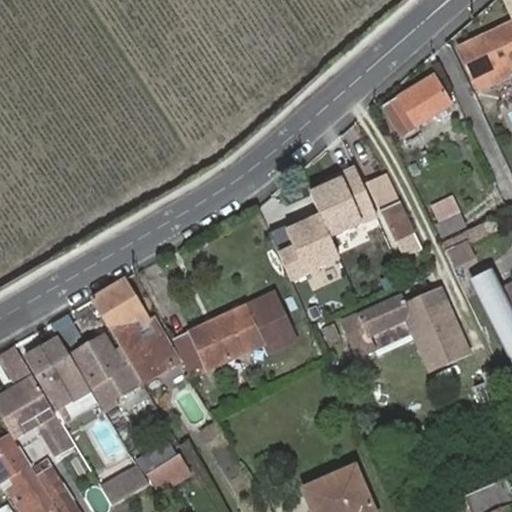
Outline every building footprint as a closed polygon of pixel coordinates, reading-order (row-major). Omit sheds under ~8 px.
[(511,25),(458,51),(475,88),(481,89),(511,73),(511,25)] [(434,78),(383,110),(401,139),(439,115),(445,120),(449,117),(450,114),(447,110),(451,107),(434,78)] [(378,218),(354,168),(341,173),(345,179),(327,185),(309,195),(319,216),(330,240),(378,218)] [(395,244),(415,235),(387,178),(386,175),(369,183),(395,244)] [(453,197),(431,207),(440,224),(435,226),(442,240),(467,228),(453,197)] [(289,285),(340,260),(330,240),(319,216),(283,232),(290,248),(275,255),(289,285)] [(483,226),(465,235),(470,244),(471,247),(490,239),(483,226)] [(465,235),(443,245),(447,254),(470,244),(465,235)] [(471,247),(470,244),(447,254),(458,276),(480,265),(471,247)] [(483,303),(504,292),(494,272),(472,283),(483,303)] [(153,323),(127,281),(92,302),(130,365),(141,384),(159,372),(136,332),(153,323)] [(511,287),(504,292),(483,303),(511,357),(511,287)] [(471,355),(442,289),(408,306),(407,324),(429,375),(471,355)] [(261,348),(264,355),(295,341),(274,295),(174,340),(191,378),(261,348)] [(342,324),(359,361),(375,354),(367,339),(407,324),(408,306),(401,298),(342,324)] [(77,346),(62,319),(52,324),(67,350),(77,346)] [(104,412),(118,403),(115,399),(141,384),(130,365),(123,369),(105,337),(73,356),(91,388),(90,389),(104,412)] [(87,389),(89,388),(82,376),(80,377),(59,341),(25,361),(62,422),(70,417),(62,403),(87,389)] [(14,347),(0,354),(0,357),(15,381),(29,372),(14,347)] [(35,426),(54,458),(72,447),(54,415),(33,382),(0,401),(0,412),(15,438),(35,426)] [(87,389),(62,403),(70,417),(96,402),(87,389)] [(221,433),(214,421),(197,432),(204,443),(221,433)] [(0,458),(1,460),(17,449),(13,443),(11,439),(0,445),(0,458)] [(176,456),(172,450),(168,443),(138,460),(146,474),(176,456)] [(35,477),(17,449),(1,460),(0,458),(0,483),(11,477),(17,486),(33,511),(51,511),(55,510),(35,477)] [(176,456),(146,474),(155,488),(187,469),(178,455),(176,456)] [(56,511),(77,511),(50,468),(35,477),(55,510),(56,511)] [(373,511),(355,472),(305,494),(313,511),(373,511)] [(138,473),(114,487),(120,496),(144,483),(138,473)] [(502,480),(461,499),(466,511),(511,511),(511,479),(503,483),(502,480)] [(23,511),(33,511),(17,486),(10,490),(23,511)]
